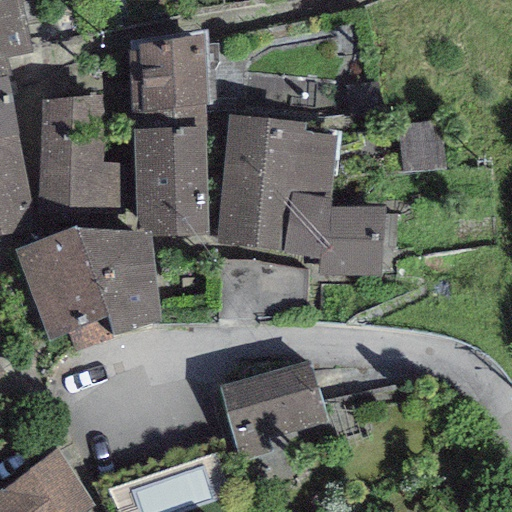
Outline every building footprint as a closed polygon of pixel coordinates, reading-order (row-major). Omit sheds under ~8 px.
[(19,0),(0,0),(0,77),(6,76),(10,75),(5,59),(30,52),(19,0)] [(128,44),(132,133),(206,131),(209,131),(206,35),(128,44)] [(6,76),(0,77),(0,138),(17,135),(6,76)] [(102,92),(41,93),(37,205),(118,212),(117,159),(102,158),(102,92)] [(304,116),(227,109),(214,242),(282,255),(290,197),(329,204),(336,130),(302,125),(304,116)] [(206,131),(132,133),(134,228),(207,228),(206,131)] [(0,234),(34,225),(17,135),(0,138),(0,234)] [(290,197),(282,255),(315,261),(313,278),(395,279),(397,213),(330,210),(329,204),(290,197)] [(112,337),(74,228),(14,250),(47,341),(68,332),(77,354),(113,339),(112,337)] [(151,236),(74,228),(112,337),(149,324),(159,325),(151,236)] [(308,368),(224,389),(240,451),(268,444),(265,433),(321,419),(308,368)] [(55,447),(0,489),(0,511),(78,511),(87,505),(55,447)]
